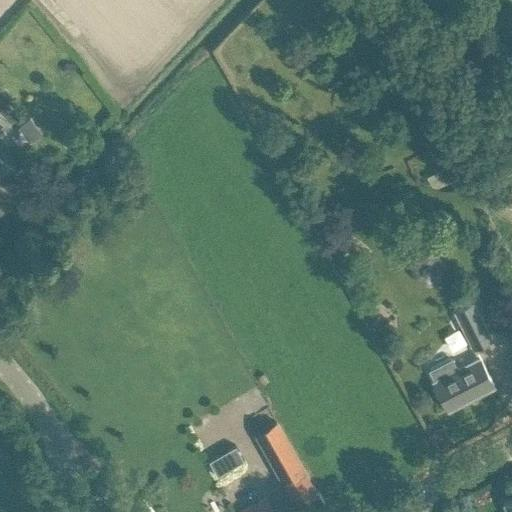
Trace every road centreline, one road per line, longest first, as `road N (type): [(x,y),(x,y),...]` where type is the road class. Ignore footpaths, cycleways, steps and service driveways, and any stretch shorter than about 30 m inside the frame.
road 1 (unclassified): [(69,511),(50,447),(0,361)]
road 2 (unclassified): [(414,511),(511,442)]
